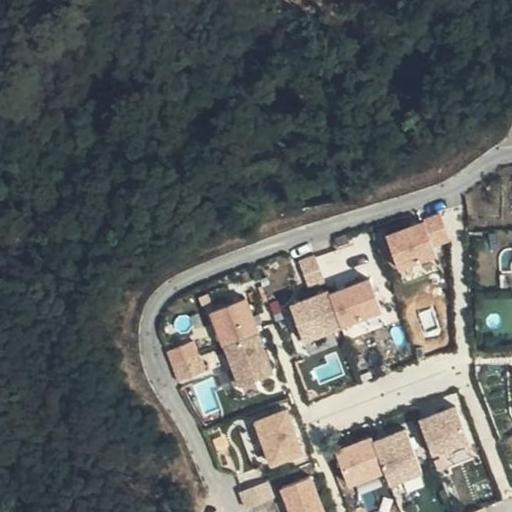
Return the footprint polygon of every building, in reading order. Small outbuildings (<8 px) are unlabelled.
[(427,224),(387,239),(402,282),(440,269),(427,224)] [(319,255),(299,262),(310,291),(328,282),(319,255)] [(373,278),(327,297),(340,333),(385,318),(373,278)] [(327,297),(325,293),(285,307),(309,356),(344,343),(340,333),(327,297)] [(249,299),(208,316),(223,350),(263,335),(249,299)] [(263,335),(223,350),(243,390),(280,380),(263,335)] [(196,342),(168,352),(181,382),(208,373),(196,342)] [(455,405),(419,422),(434,461),(470,446),(455,405)] [(289,407),(253,423),(271,472),(308,459),(289,407)] [(407,430),(374,443),(389,483),(392,491),(424,478),(407,430)] [(372,438),(334,453),(352,496),(389,483),(374,443),(372,438)] [(328,511),(315,477),(279,493),(287,511),(328,511)] [(243,489),(248,503),(264,497),(259,483),(243,489)]
